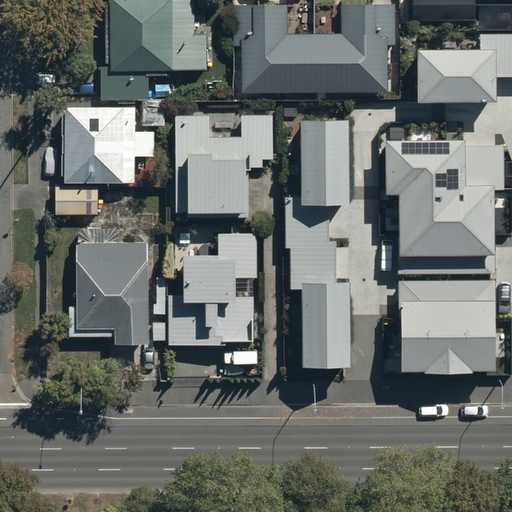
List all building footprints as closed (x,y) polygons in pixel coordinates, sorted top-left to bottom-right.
[(193,0),(109,0),(109,2),(105,2),(105,67),(99,67),(99,97),(148,96),(148,74),(167,74),(167,70),(207,70),(207,33),(194,34),(193,0)] [(511,0),(410,0),(410,23),(473,23),(473,5),(511,5),(511,0)] [(238,43),(238,89),(384,89),(384,43),(394,43),(394,3),(337,4),(337,31),(286,31),(286,4),(232,4),(232,43),(238,43)] [(419,51),(419,101),(495,101),(495,77),(511,76),(511,35),(481,35),(481,51),(419,51)] [(64,175),(64,181),(135,181),(135,152),(156,152),(156,133),(165,133),(165,99),(142,99),(142,132),(134,132),(134,106),(64,106),(64,112),(62,112),(62,175),(64,175)] [(208,113),(174,113),(176,212),(186,212),(186,215),(247,214),(247,166),(260,166),(260,157),(272,157),(272,114),(238,114),(238,135),(208,136),(208,113)] [(303,287),(303,365),(349,365),(348,285),(335,285),(334,246),(328,246),(327,203),(347,203),(347,120),(301,120),(301,198),(286,198),(286,247),(291,247),(291,287),(303,287)] [(462,141),(389,142),(389,192),(401,192),(402,272),(495,271),(494,190),(504,190),(503,145),(462,145),(462,141)] [(98,186),(55,186),(55,213),(98,213),(98,186)] [(184,293),(169,293),(169,344),(228,344),(228,337),(253,337),(253,295),(237,295),(237,277),(256,277),(256,232),(218,232),(218,253),(184,253),(184,293)] [(146,342),(148,240),(77,240),(77,306),(70,306),(70,334),(113,335),(113,341),(146,342)] [(494,281),(402,281),(403,370),(495,369),(494,281)]
